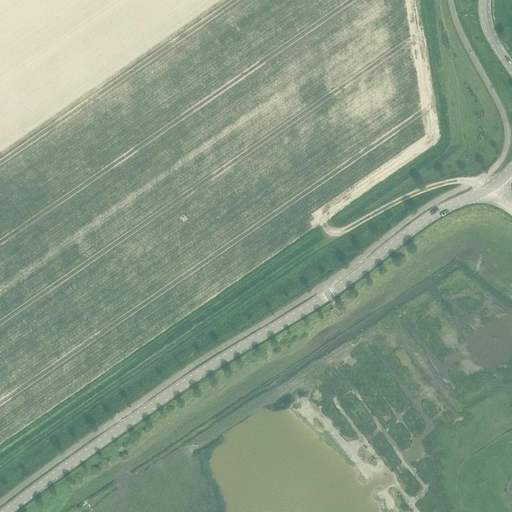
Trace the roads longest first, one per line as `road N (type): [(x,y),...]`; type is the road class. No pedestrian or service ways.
road 1 (tertiary): [(8,511),(435,212),(490,187)]
road 2 (track): [(0,480),(334,238)]
road 3 (track): [(316,225),(334,238),(399,197),(474,181)]
